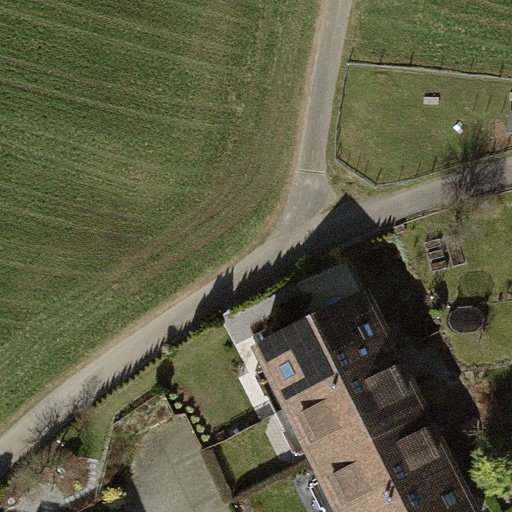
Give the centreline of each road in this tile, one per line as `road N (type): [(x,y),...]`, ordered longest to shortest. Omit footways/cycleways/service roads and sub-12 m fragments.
road 1 (residential): [(0,454),(164,329),(297,250),(391,208),(511,171)]
road 2 (track): [(297,250),(343,0)]
